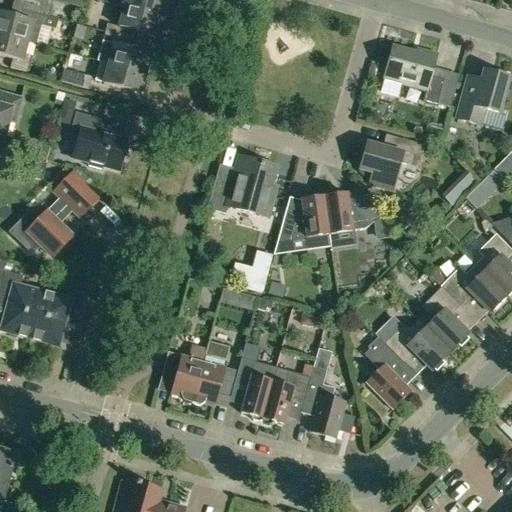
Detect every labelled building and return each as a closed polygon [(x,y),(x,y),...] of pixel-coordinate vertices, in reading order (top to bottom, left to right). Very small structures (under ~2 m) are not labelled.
[(25,12),(43,17),(49,18),(51,9),(52,6),(46,4),(44,0),(15,0),(27,3),(25,12)] [(169,2),(165,1),(165,0),(126,0),(124,8),(160,18),(162,13),(166,14),(169,2)] [(159,24),(160,18),(124,8),(116,37),(129,40),(131,32),(155,38),(155,35),(159,36),(163,25),(159,24)] [(56,20),(49,18),(43,17),(25,12),(22,20),(0,13),(0,35),(27,43),(35,45),(40,27),(53,30),(56,20)] [(129,40),(116,37),(104,33),(96,62),(108,65),(145,75),(146,70),(150,71),(153,59),(149,58),(150,55),(127,49),(129,40)] [(23,55),(27,43),(0,35),(0,56),(12,60),(10,69),(25,73),(30,57),(23,55)] [(397,96),(400,84),(425,91),(423,101),(450,109),(456,84),(430,77),(436,56),(417,51),(416,55),(392,48),(380,91),(381,91),(381,92),(397,96)] [(143,80),(145,75),(108,65),(106,75),(97,72),(94,82),(103,84),(103,85),(139,95),(140,92),(144,93),(147,82),(143,80)] [(63,71),(60,83),(88,90),(91,78),(63,71)] [(467,77),(462,96),(455,120),(480,126),(480,124),(503,130),(508,112),(500,110),(509,79),(483,72),(480,81),(467,77)] [(15,123),(21,99),(0,93),(0,136),(4,138),(8,122),(15,123)] [(61,110),(73,113),(76,103),(70,101),(64,100),(61,110)] [(88,167),(101,171),(102,167),(118,171),(122,157),(125,158),(128,147),(125,146),(126,142),(99,135),(103,121),(75,114),(71,129),(80,131),(72,159),(89,163),(88,167)] [(392,192),(395,180),(399,164),(417,168),(423,146),(392,137),(388,151),(366,145),(359,170),(371,174),(368,185),(392,192)] [(218,186),(211,211),(225,215),(227,208),(251,214),(267,218),(270,205),(275,188),(270,186),(275,168),(239,159),(231,190),(218,186)] [(511,175),(501,164),(494,170),(505,181),(511,175)] [(483,182),(493,192),(503,182),(493,172),(483,182)] [(29,212),(9,233),(32,255),(40,247),(52,258),(72,238),(58,225),(65,218),(62,214),(68,207),(72,211),(79,218),(99,198),(73,173),(54,193),(60,199),(38,221),(29,212)] [(445,202),(452,208),(475,183),(469,177),(445,202)] [(323,192),(329,236),(352,232),(351,232),(365,230),(379,219),(364,198),(353,206),(348,207),(346,195),(337,196),(336,190),(323,192)] [(330,248),(329,236),(323,192),(309,194),(310,200),(300,202),(302,213),(298,214),(285,211),(278,236),(294,241),(306,239),(307,245),(314,250),(330,248)] [(486,234),(492,228),(485,220),(481,224),(486,234)] [(511,223),(508,220),(489,224),(511,246),(511,223)] [(475,266),(506,298),(511,291),(511,269),(504,262),(511,254),(511,252),(495,236),(477,253),(483,258),(475,266)] [(489,315),(506,298),(475,266),(465,276),(459,269),(440,288),(441,289),(458,306),(470,295),(489,315)] [(0,331),(29,339),(41,293),(19,287),(22,277),(3,272),(0,285),(0,304),(7,306),(0,330),(0,331)] [(271,281),(267,295),(282,299),(286,286),(271,281)] [(223,288),(219,302),(252,311),(255,297),(223,288)] [(459,307),(458,306),(441,289),(421,308),(427,313),(418,322),(449,354),(467,336),(449,317),(459,307)] [(41,293),(29,339),(58,347),(65,322),(76,325),(85,295),(66,290),(64,299),(41,293)] [(258,306),(257,311),(265,313),(266,310),(268,311),(270,311),(272,304),(263,302),(259,301),(258,306)] [(323,332),(327,319),(314,316),(303,313),(299,326),(323,332)] [(431,372),(449,354),(418,322),(409,331),(403,325),(384,345),(397,358),(402,363),(412,353),(431,372)] [(144,334),(140,348),(149,350),(153,336),(144,334)] [(397,358),(384,345),(377,338),(367,348),(369,350),(363,356),(379,371),(365,384),(392,411),(411,392),(387,368),(397,358)] [(230,398),(234,384),(237,372),(224,369),(225,363),(229,348),(208,342),(205,351),(191,405),(199,407),(204,404),(213,407),(216,397),(219,395),(230,398)] [(191,405),(205,351),(191,348),(188,361),(181,359),(181,357),(168,353),(161,379),(171,382),(173,386),(171,395),(180,398),(182,402),(191,405)] [(275,371),(254,365),(254,364),(240,360),(237,372),(234,384),(247,388),(240,414),(250,417),(252,421),(260,424),(275,371)] [(313,369),(310,379),(305,397),(318,400),(309,433),(335,440),(345,404),(331,400),(334,389),(323,386),(326,372),(313,369)] [(310,379),(296,375),(287,372),(287,374),(275,371),(260,424),(268,426),(273,423),(283,426),(290,399),(303,403),(305,397),(310,379)] [(0,502),(2,503),(16,452),(0,448),(0,502)] [(128,483),(119,511),(163,511),(165,508),(157,506),(161,492),(139,486),(140,484),(136,483),(136,485),(128,483)]
